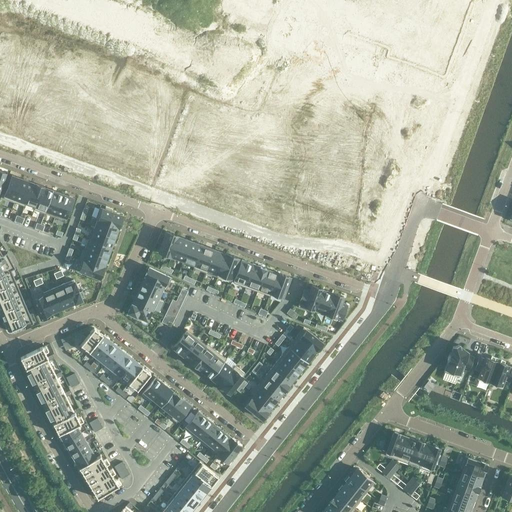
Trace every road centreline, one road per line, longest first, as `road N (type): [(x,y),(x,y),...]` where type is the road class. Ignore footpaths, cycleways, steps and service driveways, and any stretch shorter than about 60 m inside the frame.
road 1 (residential): [(387,296),(155,210)]
road 2 (residential): [(99,309),(268,449)]
road 3 (tertiary): [(491,0),(422,206)]
road 4 (tertiary): [(387,296),(268,449)]
road 5 (residential): [(217,31),(155,210)]
road 6 (residential): [(92,511),(5,348)]
road 7 (residential): [(155,210),(0,153)]
road 8 (residential): [(305,511),(386,411)]
road 9 (residential): [(503,454),(386,411)]
